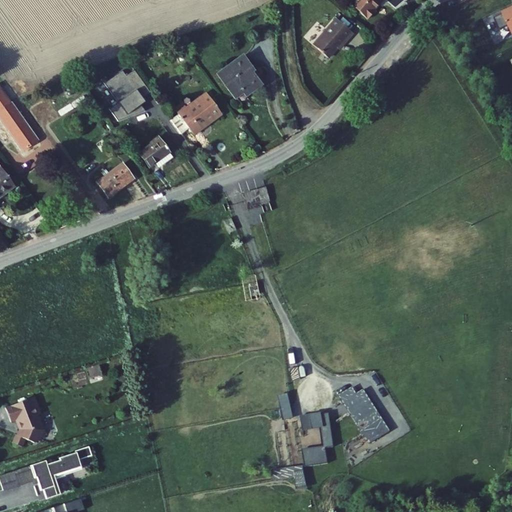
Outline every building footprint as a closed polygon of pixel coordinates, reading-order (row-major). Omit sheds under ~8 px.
[(354,0),(367,12),(378,0),(354,0)] [(509,35),(511,33),(511,9),(490,20),(496,32),(505,27),(509,35)] [(339,14),(314,41),(328,54),(347,34),(349,36),(355,29),(339,14)] [(246,56),(220,74),(237,98),(245,92),(247,96),(261,86),(253,74),(257,72),(246,56)] [(127,76),(123,70),(107,82),(121,101),(110,109),(118,121),(146,111),(141,105),(138,100),(141,97),(140,95),(148,89),(135,70),(127,76)] [(0,84),(0,108),(2,110),(0,111),(0,112),(27,149),(42,137),(15,100),(13,101),(0,84)] [(230,107),(220,93),(212,99),(208,93),(179,113),(194,133),(230,107)] [(162,135),(139,152),(150,167),(173,151),(162,135)] [(119,166),(94,184),(105,199),(130,181),(119,166)] [(3,168),(0,169),(0,197),(16,185),(3,168)] [(264,189),(242,196),(246,210),(268,203),(264,189)] [(90,382),(103,380),(100,366),(87,368),(90,382)] [(386,421),(364,388),(343,401),(365,434),(386,421)] [(27,434),(35,438),(37,437),(43,425),(37,410),(42,409),(36,392),(7,403),(12,417),(19,415),(23,425),(20,431),(17,429),(13,437),(23,442),(27,434)] [(287,396),(279,398),(283,411),(290,409),(287,396)] [(322,447),(302,449),(304,466),(327,463),(325,448),(333,447),(329,413),(321,414),(322,425),(320,426),(322,447)] [(90,453),(87,444),(74,448),(74,450),(57,455),(58,457),(59,459),(46,463),(45,461),(44,457),(29,461),(33,474),(35,473),(39,486),(42,485),(45,495),(57,491),(53,475),(63,472),(62,469),(79,464),(77,457),(90,453)] [(13,466),(0,470),(0,480),(1,485),(18,480),(13,466)] [(41,511),(39,511),(77,511),(84,510),(80,499),(64,504),(66,511),(41,511)]
